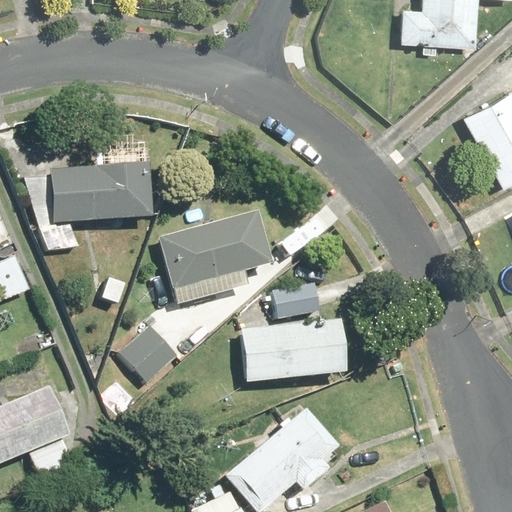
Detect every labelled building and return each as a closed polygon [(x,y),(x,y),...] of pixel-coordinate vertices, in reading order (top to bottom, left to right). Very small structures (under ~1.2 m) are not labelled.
[(476,44),(477,0),(418,0),(418,1),(400,0),(398,42),(476,44)] [(511,83),(463,112),(504,181),(511,175),(511,83)] [(149,159),(38,165),(41,223),(152,217),(149,159)] [(259,206),(159,234),(179,306),(252,285),(247,267),(274,260),(259,206)] [(123,286),(101,277),(91,302),(112,311),(123,286)] [(268,289),(272,312),(315,305),(311,282),(268,289)] [(342,319),(240,329),(245,382),(347,372),(342,319)] [(148,320),(114,351),(146,386),(180,355),(148,320)] [(46,380),(0,397),(0,463),(27,453),(38,481),(80,465),(46,380)] [(302,405),(219,472),(251,511),(257,511),(337,447),(302,405)] [(380,511),(376,501),(354,511),(380,511)]
